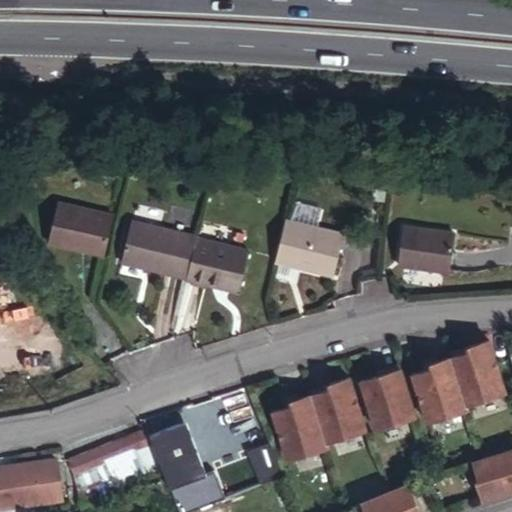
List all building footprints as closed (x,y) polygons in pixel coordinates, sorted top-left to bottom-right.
[(104,257),(113,217),(56,203),(47,243),(104,257)] [(197,236),(198,234),(133,218),(123,259),(187,275),(197,236)] [(344,232),(285,218),(275,258),(334,273),(344,232)] [(455,232),(405,224),(398,261),(449,269),(455,232)] [(249,249),(197,236),(187,275),(186,277),(212,284),(213,278),(241,284),(249,249)] [(239,290),(241,284),(213,278),(212,284),(239,290)] [(452,354),(466,402),(506,390),(490,337),(471,343),(472,348),(452,354)] [(428,419),(468,406),(466,402),(452,354),(425,362),(426,367),(413,371),(428,419)] [(377,425),(415,414),(401,366),(361,378),(377,425)] [(326,439),(366,427),(350,374),(331,380),(332,385),(310,391),(326,439)] [(288,457),(328,443),(326,439),(310,391),(284,400),(285,405),(272,409),(288,457)] [(152,442),(146,425),(68,459),(76,479),(81,504),(127,485),(123,476),(112,480),(109,471),(137,460),(133,450),(152,442)] [(479,481),(484,497),(494,494),(511,489),(511,447),(475,458),(481,480),(479,481)] [(56,457),(0,465),(0,506),(61,497),(56,457)] [(200,498),(250,485),(244,464),(194,477),(200,498)] [(422,511),(410,481),(391,488),(364,499),(363,499),(368,511),(422,511)] [(224,498),(229,508),(250,500),(246,490),(224,498)] [(255,511),(250,500),(229,508),(230,511),(255,511)]
